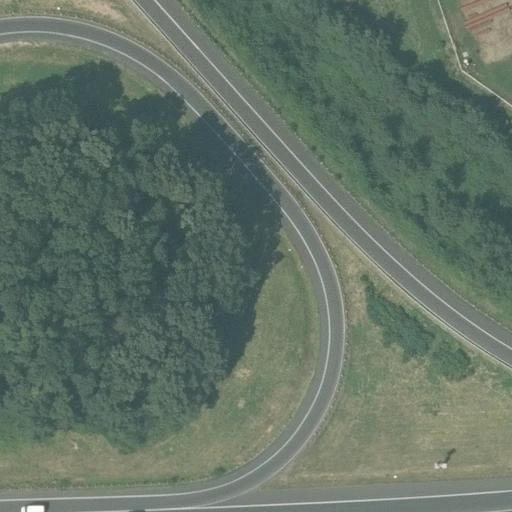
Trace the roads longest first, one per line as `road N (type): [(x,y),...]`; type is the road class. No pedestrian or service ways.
road 1 (motorway): [(0,28),(72,29),(169,76),(264,178),(322,260),(334,297),(335,352),(316,413),(274,464),(178,511)]
road 2 (motorway): [(511,358),(385,263),(144,0)]
road 3 (motorway): [(511,499),(345,511)]
